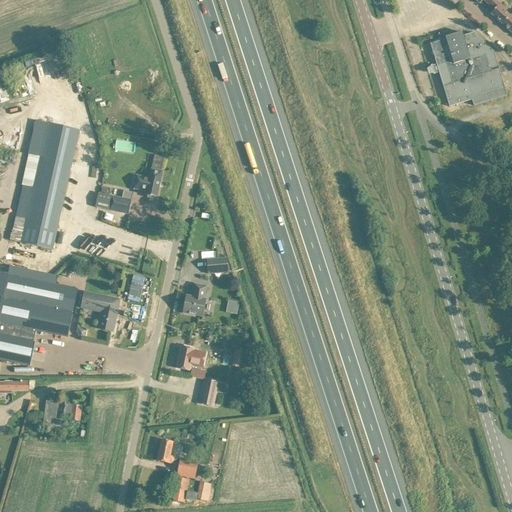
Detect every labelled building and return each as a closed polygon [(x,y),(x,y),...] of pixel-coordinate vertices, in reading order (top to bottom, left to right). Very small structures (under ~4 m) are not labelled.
[(424,6),(408,10),(415,34),(410,35),(421,72),(466,58),(455,22),(450,24),(444,2),(425,8),(424,6)] [(52,60),(36,62),(38,78),(54,76),(52,60)] [(21,243),(43,248),(52,250),(79,130),(48,123),(35,120),(28,155),(40,158),(33,188),(23,185),(16,217),(26,219),(21,243)] [(162,171),(161,171),(151,169),(149,178),(136,176),(134,188),(146,191),(146,195),(148,196),(147,197),(154,199),(155,197),(157,198),(162,171)] [(112,196),(108,211),(129,215),(133,200),(112,196)] [(227,258),(207,260),(208,274),(228,272),(227,258)] [(0,272),(0,359),(30,366),(35,342),(34,341),(36,330),(67,337),(73,310),(77,289),(55,285),(8,274),(0,272)] [(183,313),(202,317),(207,299),(205,298),(207,287),(195,284),(192,297),(186,296),(183,313)] [(97,328),(103,330),(113,332),(120,300),(85,293),(81,308),(101,312),(97,328)] [(228,299),(226,311),(237,313),(239,301),(228,299)] [(85,338),(87,329),(78,327),(77,332),(80,337),(85,338)] [(182,347),(177,368),(192,371),(192,368),(196,369),(196,366),(202,367),(205,353),(196,351),(196,350),(192,349),(192,347),(184,346),(184,348),(182,347)] [(236,350),(233,366),(239,367),(242,351),(236,350)] [(204,379),(199,403),(214,407),(217,393),(224,395),(226,384),(219,383),(204,379)] [(4,382),(0,382),(0,394),(5,394),(5,391),(20,391),(30,391),(29,381),(20,381),(20,382),(12,382),(12,381),(4,381),(4,382)] [(47,400),(43,424),(61,427),(62,420),(56,419),(58,401),(47,400)] [(82,407),(72,405),(66,405),(64,417),(70,418),(70,420),(80,421),(82,407)] [(173,442),(171,442),(162,440),(157,461),(179,465),(177,475),(195,479),(198,462),(170,456),(171,456),(170,456),(173,442)] [(186,491),(189,479),(178,477),(173,500),(184,503),(186,491)]
